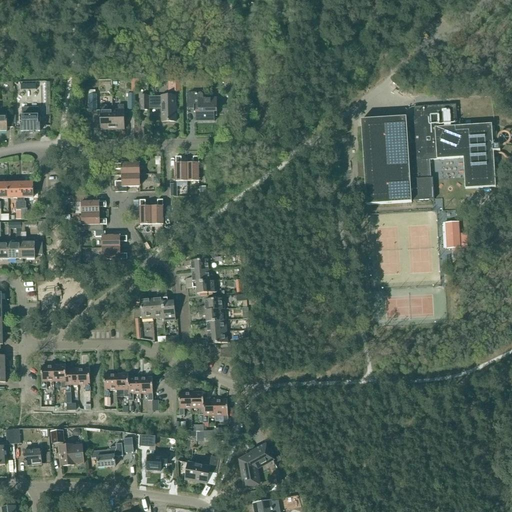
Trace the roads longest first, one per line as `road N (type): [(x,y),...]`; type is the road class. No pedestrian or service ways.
road 1 (residential): [(208,511),(110,490),(33,486)]
road 2 (residential): [(151,263),(129,227),(113,222),(114,213),(127,210),(127,198),(109,196),(83,146)]
road 3 (residential): [(183,365),(128,344),(46,345)]
road 4 (residential): [(46,345),(151,263)]
road 5 (residential): [(83,146),(215,143)]
